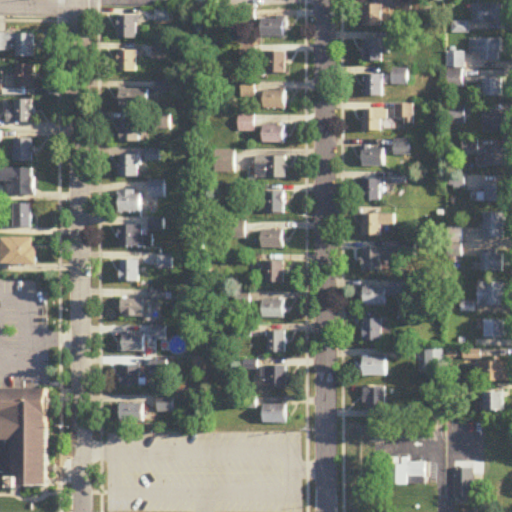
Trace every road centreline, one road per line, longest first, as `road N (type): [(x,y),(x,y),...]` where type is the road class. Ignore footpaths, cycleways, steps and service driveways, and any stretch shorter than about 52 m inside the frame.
road 1 (residential): [(324,511),(323,0)]
road 2 (residential): [(80,511),(79,6)]
